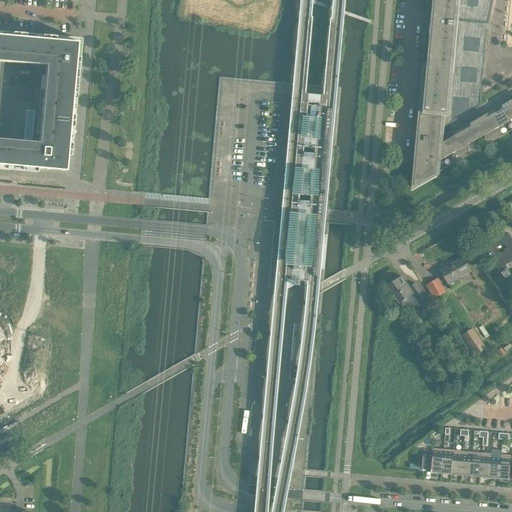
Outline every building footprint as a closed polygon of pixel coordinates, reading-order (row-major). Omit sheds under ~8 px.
[(480,106),(486,29),(488,0),(435,0),(434,17),(433,27),(429,67),(424,67),(414,186),(436,173),(437,162),(445,158),(447,140),(439,144),(440,129),(480,106)] [(0,32),(0,166),(36,170),(64,172),(66,155),(66,152),(70,152),(80,44),(80,40),(47,37),(34,36),(0,32)] [(509,122),(511,100),(502,105),(502,109),(494,113),(492,142),(500,137),(501,126),(509,122)] [(492,142),(494,113),(487,117),(487,113),(479,118),(477,140),(484,135),(483,147),(492,142)] [(477,140),(479,118),(473,121),(470,123),(470,127),(463,131),(460,160),(468,155),(469,144),(477,140)] [(318,152),(321,133),(321,128),(316,128),(315,131),(306,147),(318,152)] [(460,160),(463,131),(447,140),(445,158),(453,153),(452,165),(460,160)] [(487,253),(486,253),(500,273),(507,268),(505,265),(511,261),(511,239),(509,234),(482,247),(483,250),(485,249),(487,253)] [(324,268),(327,235),(322,235),(308,243),(297,242),(296,257),(295,256),(292,265),(275,274),(273,293),(279,294),(295,285),(295,286),(298,287),(301,286),(301,282),(324,268)] [(470,272),(462,258),(440,271),(448,284),(461,277),(463,280),(469,277),(467,274),(470,272)] [(427,300),(415,283),(408,288),(400,278),(387,287),(399,304),(414,294),(421,304),(427,300)] [(446,292),(437,279),(426,285),(434,299),(446,292)] [(397,327),(388,334),(393,342),(399,350),(408,343),(402,334),(405,332),(402,327),(398,329),(397,327)] [(473,328),(461,336),(478,362),(486,357),(483,353),(487,350),(473,328)] [(393,342),(383,349),(395,364),(404,358),(399,350),(393,342)] [(511,346),(509,343),(503,348),(506,352),(511,346)] [(501,348),(497,351),(501,357),(505,354),(501,348)] [(418,379),(408,386),(419,402),(429,395),(418,379)] [(408,386),(399,393),(410,409),(419,402),(408,386)] [(382,417),(377,421),(383,430),(389,426),(390,428),(401,420),(389,403),(378,410),(382,417)] [(423,451),(422,469),(432,470),(431,473),(441,474),(444,449),(434,449),(433,452),(423,451)] [(444,449),(441,474),(451,475),(453,450),(444,449)] [(453,450),(451,475),(461,476),(463,451),(453,450)] [(491,454),(489,478),(499,479),(501,455),(501,451),(492,450),(491,454)] [(463,451),(461,476),(470,476),(472,452),(463,451)] [(472,452),(470,476),(480,477),(482,453),(472,452)] [(482,453),(480,477),(489,478),(491,454),(482,453)] [(501,455),(499,479),(509,480),(511,456),(501,455)]
